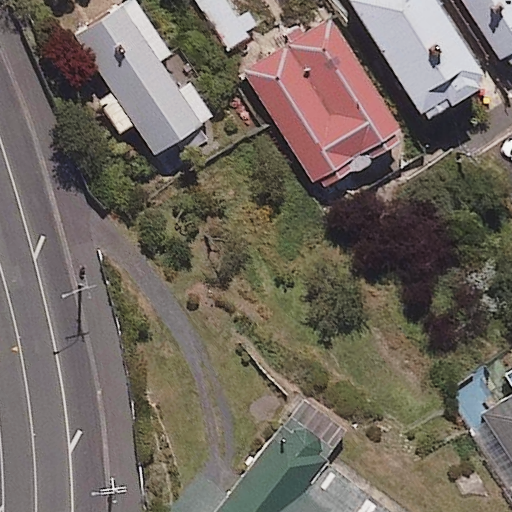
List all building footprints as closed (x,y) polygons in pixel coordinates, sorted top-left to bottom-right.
[(168,48),(135,0),(114,0),(72,29),(112,88),(96,99),(138,160),(210,111),(187,77),(176,84),(157,56),(168,48)] [(247,35),(225,0),(196,0),(225,48),(247,35)] [(484,74),(437,0),(351,0),(427,121),(482,87),(477,79),(484,74)] [(511,0),(465,0),(501,57),(511,50),(511,0)] [(408,141),(331,20),(244,75),(322,196),(408,141)] [(511,389),(469,418),(493,455),(506,446),(511,455),(511,389)] [(346,426),(303,392),(227,489),(200,468),(168,509),(172,511),(394,511),(323,456),(346,426)]
